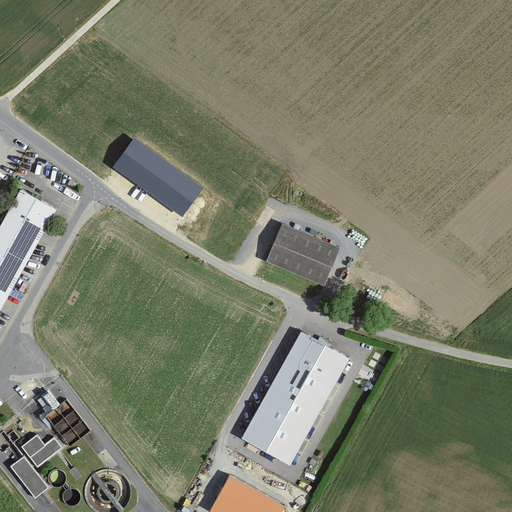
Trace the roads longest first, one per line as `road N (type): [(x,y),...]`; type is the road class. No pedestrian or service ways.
road 1 (unclassified): [(0,114),(142,219),(264,289),(430,348),(511,365)]
road 2 (unknown): [(294,300),(232,432),(285,469),(300,468),(361,352),(340,319)]
